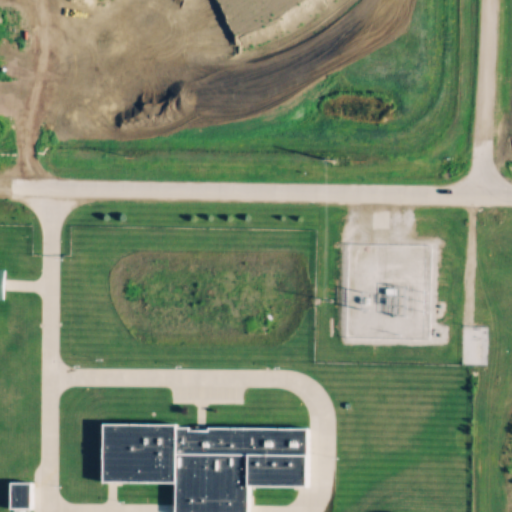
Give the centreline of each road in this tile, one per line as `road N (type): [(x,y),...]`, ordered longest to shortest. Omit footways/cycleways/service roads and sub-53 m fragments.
road 1 (residential): [(10,181),(511,192)]
road 2 (residential): [(479,192),(487,0)]
